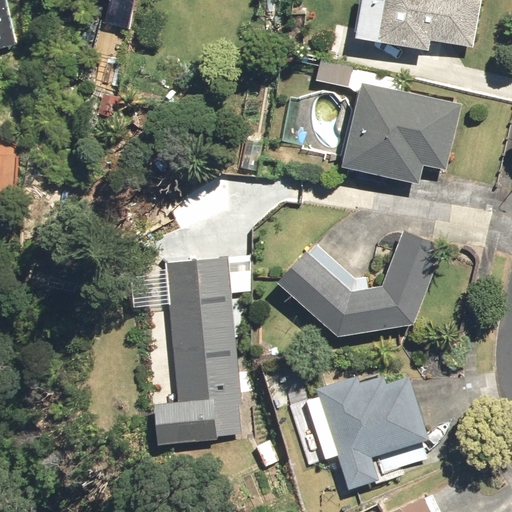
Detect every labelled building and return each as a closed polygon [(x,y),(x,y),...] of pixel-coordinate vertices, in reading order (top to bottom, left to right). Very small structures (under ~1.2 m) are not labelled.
[(0,0),(0,48),(19,45),(10,0),(0,0)] [(388,0),(364,0),(359,34),(382,37),(388,0)] [(474,46),(481,0),(388,0),(382,37),(382,38),(430,46),(431,39),(474,46)] [(360,29),(344,25),(335,59),(351,63),(360,29)] [(320,60),(316,76),(351,84),(354,69),(320,60)] [(466,103),(364,78),(344,163),(423,182),(428,164),(449,170),(466,103)] [(43,247),(43,209),(19,209),(19,247),(43,247)] [(310,242),(280,276),(339,333),(417,322),(435,276),(448,246),(407,229),(385,283),(360,287),(310,242)] [(245,436),(234,291),(255,289),(252,252),(168,258),(179,399),(158,401),(161,442),(245,436)] [(362,372),(319,385),(351,488),(384,478),(377,455),(434,438),(413,369),(388,377),(386,371),(364,378),(362,372)] [(438,511),(429,492),(387,511),(438,511)]
